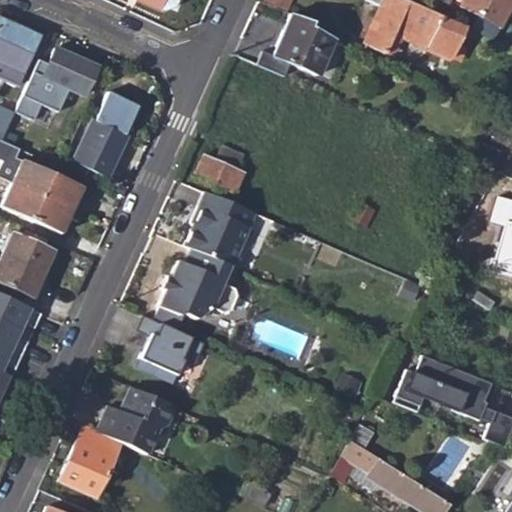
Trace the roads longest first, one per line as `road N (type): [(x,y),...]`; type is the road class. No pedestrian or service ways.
road 1 (residential): [(198,75),(2,511)]
road 2 (residential): [(34,0),(198,75)]
